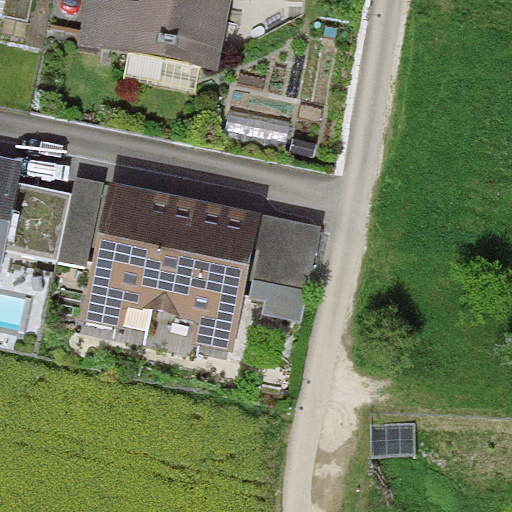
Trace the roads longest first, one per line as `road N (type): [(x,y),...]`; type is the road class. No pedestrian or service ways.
road 1 (residential): [(0,129),(351,203)]
road 2 (residential): [(302,511),(306,442),(351,203)]
road 3 (residential): [(351,203),(391,0)]
